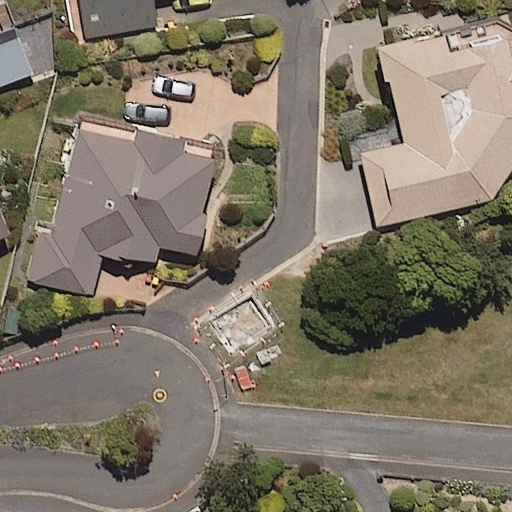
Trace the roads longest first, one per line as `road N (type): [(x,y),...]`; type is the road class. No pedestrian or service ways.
road 1 (residential): [(192,415),(511,447)]
road 2 (residential): [(0,384),(133,352),(184,380),(192,415)]
road 3 (residential): [(192,415),(184,444),(161,468),(130,479),(0,463)]
